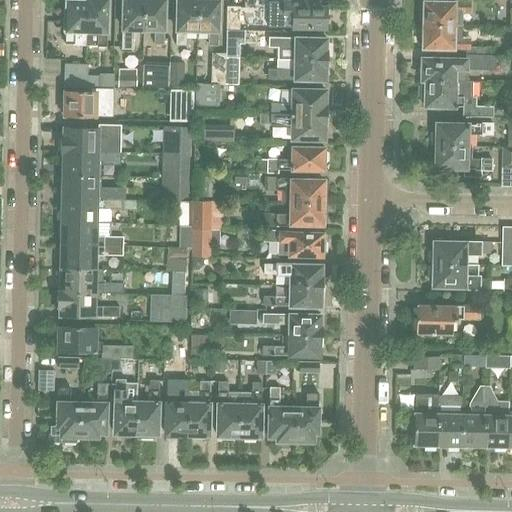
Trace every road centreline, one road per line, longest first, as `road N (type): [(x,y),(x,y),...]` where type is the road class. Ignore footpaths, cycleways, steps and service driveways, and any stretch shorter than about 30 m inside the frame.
road 1 (residential): [(25,0),(14,504)]
road 2 (primary): [(364,510),(14,504)]
road 3 (residential): [(364,510),(369,199)]
road 4 (residential): [(369,199),(373,0)]
road 5 (residential): [(369,199),(511,202)]
